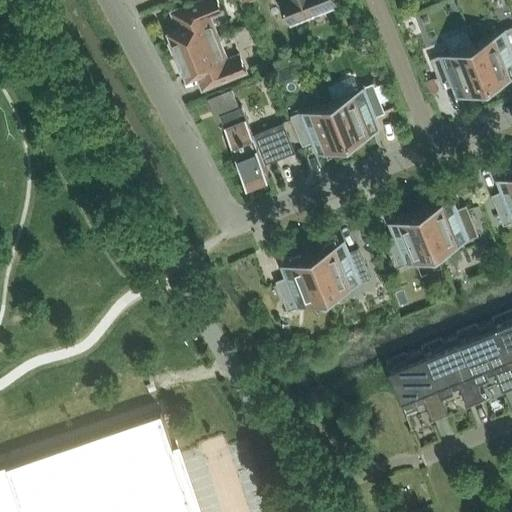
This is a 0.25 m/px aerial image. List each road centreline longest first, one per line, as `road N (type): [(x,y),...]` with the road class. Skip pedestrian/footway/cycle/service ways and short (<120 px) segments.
road 1 (unclassified): [(323,511),(171,268),(25,0)]
road 2 (residential): [(430,148),(239,221),(217,202),(109,0)]
road 3 (residential): [(430,148),(371,0)]
